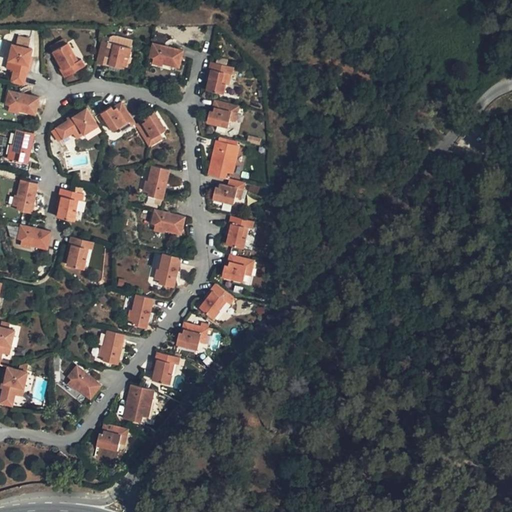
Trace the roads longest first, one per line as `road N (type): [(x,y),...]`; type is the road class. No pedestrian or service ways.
road 1 (residential): [(126,486),(248,339),(319,278),(473,111),(511,85)]
road 2 (residential): [(0,435),(71,440),(194,288),(202,254),(182,114)]
road 3 (residential): [(182,114),(152,96),(101,86),(56,96),(41,145),(58,250)]
road 4 (residential): [(126,486),(114,498),(31,500),(6,511)]
